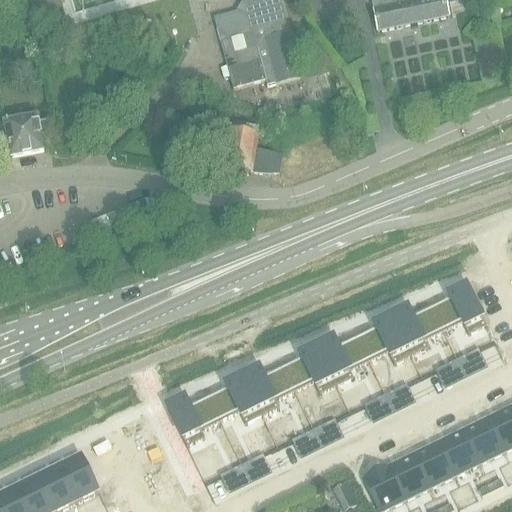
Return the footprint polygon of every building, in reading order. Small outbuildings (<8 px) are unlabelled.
[(40,25),(64,20),(60,0),(51,0),(36,3),(40,25)] [(217,28),(216,30),(220,44),(232,89),(233,92),(266,83),(267,88),(275,86),(283,84),(300,79),(288,35),(278,0),(240,0),(243,7),(239,14),(222,18),(217,28)] [(413,26),(407,0),(385,0),(376,2),(378,8),(373,8),(374,12),(378,33),(413,26)] [(456,0),(407,0),(413,26),(448,19),(445,3),(457,0),(456,0)] [(41,138),(50,137),(48,126),(39,127),(37,121),(4,127),(10,160),(44,153),(41,138)] [(265,174),(269,155),(255,152),(257,142),(258,133),(247,131),(245,140),(231,137),(225,170),(229,170),(230,174),(236,175),(239,172),(251,175),(251,174),(265,176),(265,174)] [(269,155),(265,174),(279,176),(282,158),(269,155)] [(449,300),(430,309),(443,334),(462,325),(468,337),(486,329),(466,288),(448,297),(449,300)] [(408,311),(391,319),(411,359),(427,351),(424,344),(443,334),(430,309),(411,318),(408,311)] [(375,330),(356,339),(369,364),(388,355),(394,367),(411,359),(391,319),(374,327),(375,330)] [(333,340),(316,349),(336,389),(353,381),(350,374),(369,364),(356,339),(337,348),(333,340)] [(301,360),(282,369),(294,394),(313,385),(319,397),(336,389),(316,349),(300,357),(301,360)] [(464,361),(457,364),(464,379),(471,375),(464,361)] [(457,364),(450,368),(457,382),(464,379),(457,364)] [(259,370),(242,379),(262,419),(279,411),(275,404),(294,394),(282,369),(263,378),(259,370)] [(227,390),(208,399),(220,424),(239,415),(245,427),(262,419),(242,379),(225,387),(227,390)] [(393,396),(385,399),(392,414),(400,410),(393,396)] [(185,400),(167,409),(187,450),(204,441),(201,434),(220,424),(208,399),(188,408),(185,400)] [(385,399),(378,403),(385,417),(392,414),(385,399)] [(511,409),(487,421),(504,456),(511,452),(511,409)] [(487,421),(462,433),(479,468),(504,456),(487,421)] [(321,431),(314,434),(321,449),(328,445),(321,431)] [(462,433),(437,445),(454,480),(479,468),(462,433)] [(314,434),(306,438),(314,452),(321,449),(314,434)] [(437,445),(412,457),(429,492),(454,480),(437,445)] [(412,457),(387,469),(405,504),(429,492),(412,457)] [(81,460),(58,471),(76,507),(98,496),(81,460)] [(249,466),(242,469),(249,484),(256,481),(249,466)] [(242,469),(234,473),(242,488),(249,484),(242,469)] [(387,469),(362,482),(376,511),(388,511),(405,504),(387,469)] [(58,471),(37,482),(51,511),(65,511),(76,507),(58,471)] [(51,511),(37,482),(15,492),(24,511),(51,511)] [(500,482),(489,488),(492,495),(503,490),(500,482)] [(489,488),(478,493),(482,500),(492,495),(489,488)] [(24,511),(15,492),(0,499),(0,511),(24,511)]
